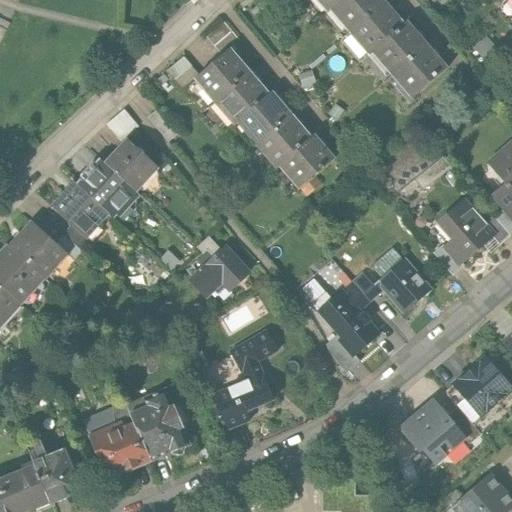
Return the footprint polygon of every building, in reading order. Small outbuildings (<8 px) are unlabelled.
[(315,0),(327,13),(330,10),(341,0),(315,0)] [(341,0),(330,10),(350,33),(385,2),(383,0),(341,0)] [(405,25),(385,2),(350,33),(369,56),(372,53),(405,25)] [(372,53),(392,76),(427,46),(407,23),(405,25),(372,53)] [(206,39),(222,58),(229,51),(240,42),(224,24),(206,39)] [(448,69),(427,46),(392,76),(413,100),(448,69)] [(194,82),(213,104),(249,74),(229,51),(222,58),(199,77),(194,82)] [(182,92),(194,82),(199,77),(184,59),(166,74),(182,92)] [(268,96),(249,74),(213,104),(232,126),(236,123),(268,96)] [(236,123),(256,147),(291,117),(271,93),(268,96),(236,123)] [(122,144),(125,141),(139,129),(124,112),(107,127),(122,144)] [(177,132),(159,112),(148,121),(167,141),(177,132)] [(311,140),(291,117),(256,147),(276,170),(278,168),(311,140)] [(314,137),(311,140),(278,168),(298,192),(334,161),(314,137)] [(122,144),(103,166),(135,194),(157,169),(125,141),(122,144)] [(494,202),(504,213),(511,222),(511,144),(490,164),(510,188),(494,202)] [(139,198),(135,194),(103,166),(98,162),(75,188),(107,216),(112,220),(116,217),(119,220),(139,198)] [(85,241),(107,216),(75,188),(71,184),(49,208),(72,228),(85,241)] [(458,270),(495,238),(485,227),(465,204),(438,227),(452,243),(442,252),(458,270)] [(511,222),(504,213),(495,220),(510,238),(511,235),(511,222)] [(494,219),(485,227),(495,238),(501,245),(510,238),(495,220),(494,219)] [(32,223),(9,249),(45,281),(46,282),(69,256),(57,245),(32,223)] [(72,228),(57,245),(69,256),(70,257),(85,241),(72,228)] [(209,239),(197,250),(203,257),(195,263),(204,273),(223,255),(209,239)] [(22,307),(45,281),(9,249),(7,247),(0,255),(0,287),(21,306),(22,307)] [(204,273),(190,285),(207,304),(224,289),(231,297),(252,278),(228,251),(223,255),(204,273)] [(322,268),(331,279),(339,272),(330,261),(322,268)] [(362,277),(353,285),(370,304),(384,292),(406,317),(432,293),(405,263),(374,291),(362,277)] [(360,314),(370,304),(353,285),(318,316),(338,338),(360,362),(384,341),(360,314)] [(0,329),(21,306),(0,287),(0,329)] [(196,333),(192,322),(179,328),(183,338),(196,333)] [(232,354),(244,373),(249,384),(214,398),(229,434),(251,425),(247,417),(275,405),(258,365),(278,353),(266,333),(232,354)] [(340,380),(360,362),(338,338),(327,349),(340,380)] [(511,340),(503,347),(511,358),(511,340)] [(511,392),(488,363),(456,388),(480,420),(511,394),(511,392)] [(435,399),(396,433),(433,474),(471,440),(435,399)] [(135,428),(152,465),(172,457),(173,460),(187,453),(180,437),(185,435),(175,412),(170,414),(165,401),(148,408),(150,412),(132,420),(135,428)] [(123,427),(90,441),(104,473),(110,471),(116,483),(153,467),(152,465),(135,428),(125,433),(123,427)] [(26,449),(34,468),(51,506),(82,492),(64,450),(46,458),(39,443),(26,449)] [(0,482),(0,511),(35,511),(51,506),(34,468),(0,482)] [(511,511),(511,499),(493,476),(461,502),(469,511),(511,511)] [(355,481),(323,481),(322,511),(338,511),(340,511),(372,511),(373,498),(355,498),(355,481)]
